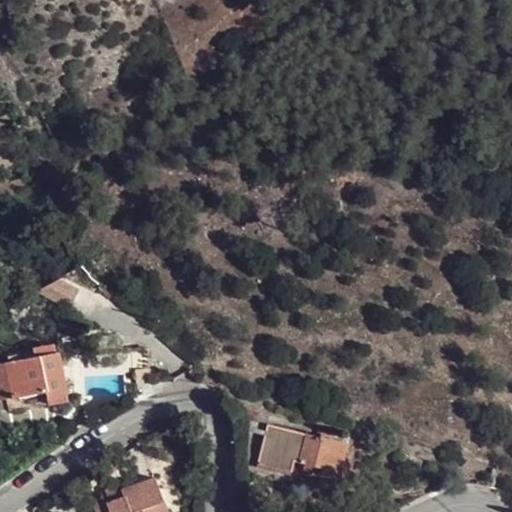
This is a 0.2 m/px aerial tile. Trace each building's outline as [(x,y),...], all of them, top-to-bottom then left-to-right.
[(86,377),(125,373),(133,373),(132,361),(131,350),(75,353),(77,377),(86,377)] [(5,364),(13,398),(47,392),(50,404),(69,400),(59,353),(23,360),(22,353),(9,356),(10,363),(5,364)] [(0,400),(13,398),(5,364),(0,365),(0,400)] [(138,385),(151,383),(149,370),(136,371),(138,385)] [(246,432),(256,434),(258,421),(247,420),(246,432)] [(299,463),(342,472),(349,447),(267,427),(258,465),(277,470),(295,474),(297,470),(299,463)] [(340,481),(342,472),(299,463),(297,470),(340,481)] [(94,503),(96,511),(167,511),(155,478),(125,489),(126,493),(110,498),(94,503)]
